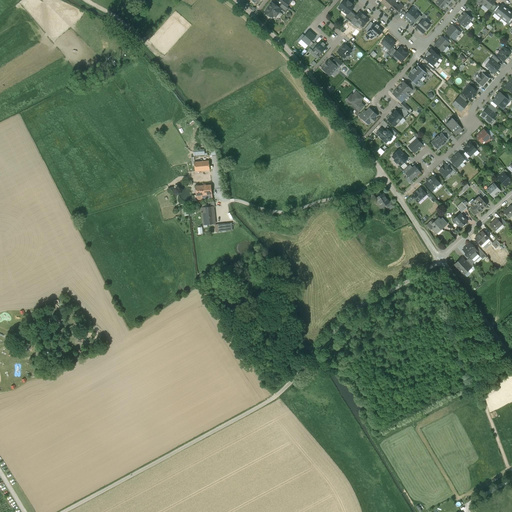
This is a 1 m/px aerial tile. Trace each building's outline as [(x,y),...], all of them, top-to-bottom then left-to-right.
[(348,2),(345,0),(344,0),(339,8),(339,9),(341,10),(342,10),(347,15),(348,15),(351,11),(354,7),(351,5),(352,4),(349,1),(348,2)] [(391,0),(383,0),(382,2),(389,9),(394,3),(391,0)] [(439,0),(436,4),(443,10),(445,7),(448,4),(447,4),(450,1),(448,0),(439,0)] [(495,0),(487,0),(483,5),(489,9),(496,0),(495,0)] [(279,7),(272,3),(265,12),(273,17),(274,15),(276,17),(281,10),(281,9),(279,7)] [(289,8),(282,3),(279,7),(281,9),(281,10),(286,13),(289,8)] [(401,9),(394,3),(389,9),(396,15),(401,9)] [(492,11),(495,14),(495,13),(500,6),(498,4),(497,6),(492,11)] [(500,6),(495,13),(502,18),(508,10),(502,5),(500,6)] [(412,8),(404,17),(412,23),(413,22),(419,15),(412,8)] [(471,14),(467,10),(465,12),(471,18),(473,16),(471,14)] [(511,13),(508,10),(502,18),(508,22),(508,23),(511,17),(511,13)] [(351,11),(348,15),(347,15),(345,18),(348,21),(354,14),(351,11)] [(363,15),(359,12),(357,16),(354,19),(363,27),(369,20),(365,17),(366,17),(363,14),(363,15)] [(465,12),(457,21),(465,27),(467,24),(468,25),(470,22),(472,19),(471,18),(465,12)] [(495,14),(507,23),(508,22),(502,18),(495,13),(495,14)] [(354,14),(348,21),(351,23),(354,19),(357,16),(354,14)] [(421,17),(418,21),(420,23),(423,20),(426,16),(424,14),(421,17)] [(419,15),(413,22),(415,24),(418,21),(421,17),(419,15)] [(430,26),(423,20),(420,23),(416,27),(423,33),(430,26)] [(371,22),(365,29),(368,31),(371,28),(371,27),(373,24),(371,22)] [(369,32),(367,33),(368,35),(365,37),(367,39),(370,38),(371,40),(373,38),(376,37),(375,36),(378,34),(380,35),(382,33),(383,31),(382,31),(379,27),(377,25),(376,25),(375,24),(374,24),(373,24),(371,27),(371,28),(373,29),(372,31),(371,30),(369,32)] [(462,30),(455,24),(453,26),(460,32),(462,30)] [(453,25),(446,32),(454,40),(461,33),(460,32),(453,26),(453,25)] [(300,38),(308,46),(317,36),(309,29),(300,38)] [(387,37),(381,43),(389,50),(392,47),(395,44),(387,37)] [(442,37),(435,44),(443,51),(449,44),(443,38),(442,37)] [(350,40),(346,45),(350,49),(355,44),(350,40)] [(316,42),(310,48),(312,51),(313,50),(318,44),(316,42)] [(322,44),(320,42),(318,44),(313,50),(319,56),(327,48),(324,46),(325,44),(323,42),(322,44)] [(345,44),(340,49),(341,49),(338,52),(344,57),(345,55),(347,55),(347,56),(349,56),(350,54),(350,53),(349,52),(352,50),(350,49),(346,45),(345,44)] [(392,47),(389,50),(386,54),(388,56),(389,56),(395,49),(394,49),(392,47)] [(397,51),(394,55),(395,56),(398,58),(399,58),(402,61),(408,54),(401,47),(397,51)] [(504,47),(497,55),(504,61),(506,58),(507,59),(509,56),(508,56),(511,53),(504,47)] [(395,49),(389,56),(391,57),(394,57),(395,56),(394,55),(397,51),(395,49)] [(429,62),(433,66),(433,65),(437,61),(436,60),(439,56),(432,50),(429,53),(429,52),(427,54),(427,55),(424,58),(429,62)] [(343,63),(336,57),(332,62),(338,67),(338,68),(343,63)] [(491,60),(486,66),(494,74),(500,67),(497,64),(492,59),(491,60)] [(330,60),(327,63),(327,62),(326,63),(325,65),(324,65),(325,66),(323,68),(322,69),(330,76),(330,75),(338,67),(332,62),(330,60)] [(433,66),(429,62),(427,65),(433,70),(436,68),(433,65),(433,66)] [(429,71),(423,65),(420,68),(427,74),(429,71)] [(415,69),(414,68),(411,72),(412,72),(408,77),(412,81),(417,85),(421,80),(422,82),(425,78),(424,77),(427,74),(420,68),(418,66),(415,69)] [(482,73),(480,75),(477,78),(478,78),(476,81),(476,80),(475,81),(482,87),(483,87),(482,86),(489,79),(488,77),(483,73),(482,73)] [(407,86),(403,82),(403,83),(402,83),(401,84),(401,85),(398,88),(407,96),(411,92),(412,90),(407,86)] [(478,88),(471,82),(469,85),(476,90),(478,88)] [(410,84),(409,83),(407,86),(412,90),(411,92),(412,94),(416,89),(414,88),(410,84)] [(469,85),(463,92),(470,99),(472,97),(473,97),(474,97),(476,95),(475,94),(477,91),(476,90),(469,85)] [(402,102),(407,96),(398,88),(395,91),(394,91),(393,92),(393,93),(393,94),(402,102)] [(356,92),(353,96),(351,95),(348,99),(349,100),(347,102),(348,103),(349,106),(351,105),(359,111),(364,106),(361,103),(361,101),(363,98),(356,92)] [(493,101),(501,108),(502,107),(503,109),(506,105),(505,104),(508,100),(509,100),(504,96),(500,93),(493,101)] [(459,97),(452,104),(461,112),(468,104),(465,102),(459,97)] [(401,106),(407,112),(409,109),(403,103),(401,106)] [(488,108),(495,113),(497,110),(491,104),(488,108)] [(402,108),(398,113),(405,119),(409,114),(407,112),(402,108)] [(490,123),(497,115),(495,113),(488,108),(481,116),(490,123)] [(367,112),(362,118),(369,124),(372,121),(373,122),(376,120),(374,118),(377,116),(370,109),(367,112)] [(364,110),(359,117),(361,119),(362,118),(367,112),(364,110)] [(388,119),(395,126),(403,117),(398,113),(395,111),(388,119)] [(460,127),(452,118),(446,124),(454,133),(460,127)] [(460,127),(454,133),(456,135),(462,129),(460,127)] [(388,130),(386,132),(386,131),(384,131),(384,132),(381,129),(377,133),(381,137),(380,138),(386,143),(388,140),(389,141),(391,141),(392,139),(392,138),(391,137),(393,135),(388,130)] [(442,133),(448,140),(452,136),(446,129),(442,133)] [(484,130),(476,137),(481,143),(484,140),(486,140),(487,141),(490,141),(490,136),(484,130)] [(434,140),(431,142),(438,149),(442,145),(443,146),(445,143),(448,140),(442,133),(439,136),(438,135),(434,139),(434,140)] [(417,139),(409,147),(414,153),(423,145),(420,142),(417,139)] [(471,143),(477,150),(481,147),(475,140),(471,143)] [(464,149),(470,156),(477,150),(471,143),(470,143),(469,144),(469,143),(466,146),(467,146),(464,149)] [(408,159),(399,150),(392,156),(395,160),(397,163),(398,162),(401,165),(404,162),(408,159)] [(459,153),(451,160),(456,167),(459,164),(460,165),(463,162),(462,162),(465,159),(459,153)] [(209,161),(194,162),(195,171),(210,170),(209,161)] [(401,165),(399,167),(403,171),(408,166),(404,162),(401,165)] [(410,165),(403,171),(406,174),(412,168),(410,165)] [(446,165),(444,167),(443,166),(441,168),(442,169),(439,171),(445,177),(452,171),(449,167),(446,165)] [(451,165),(449,167),(452,171),(455,174),(457,172),(451,165)] [(412,168),(406,174),(408,176),(408,177),(409,178),(409,177),(409,178),(412,180),(421,172),(415,166),(412,168)] [(508,177),(504,173),(501,176),(501,177),(499,179),(506,186),(508,184),(509,185),(511,182),(509,179),(509,178),(508,177)] [(433,176),(431,179),(428,182),(428,181),(425,184),(432,191),(440,184),(436,179),(433,176)] [(494,183),(486,190),(494,198),(501,191),(496,186),(494,183)] [(505,190),(499,184),(496,186),(501,191),(502,193),(505,190)] [(211,185),(195,186),(196,196),(212,194),(211,185)] [(421,188),(412,196),(418,202),(426,194),(421,188)] [(383,194),(376,198),(380,204),(378,205),(381,209),(382,208),(383,209),(384,208),(384,207),(385,206),(388,210),(394,206),(391,202),(389,203),(385,197),(383,194)] [(479,196),(474,201),(473,199),(469,203),(472,206),(471,207),(477,214),(487,205),(481,198),(479,196)] [(209,207),(202,208),(203,225),(215,223),(214,207),(213,207),(209,208),(209,207)] [(477,214),(471,207),(468,209),(474,216),(477,214)] [(460,214),(453,220),(461,228),(467,222),(460,214)] [(439,218),(434,222),(432,220),(426,226),(430,230),(432,228),(436,232),(441,228),(442,229),(445,226),(440,220),(439,218)] [(497,219),(490,225),(495,231),(502,224),(499,221),(497,219)] [(483,231),(475,239),(481,245),(489,238),(483,231)] [(496,239),(491,244),(496,249),(501,244),(496,239)] [(475,248),(470,243),(463,250),(464,251),(467,255),(470,257),(471,259),(471,258),(474,262),(480,257),(477,253),(478,252),(475,248)] [(484,253),(478,246),(475,248),(478,252),(477,253),(480,257),(480,256),(484,253)] [(465,262),(463,259),(460,261),(459,261),(455,264),(461,272),(462,271),(465,274),(468,271),(467,269),(469,266),(470,266),(465,262)] [(472,264),(468,259),(465,262),(470,266),(469,266),(471,268),(474,266),(472,264)]
